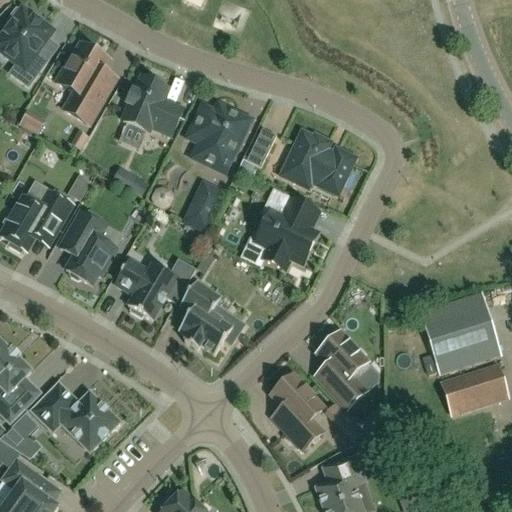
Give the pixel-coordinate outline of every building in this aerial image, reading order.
[(10,28),(2,39),(0,40),(0,54),(17,67),(10,77),(28,90),(46,65),(36,57),(53,34),(22,11),(19,14),(16,12),(6,25),(10,28)] [(116,82),(103,75),(109,64),(80,48),(75,57),(73,55),(55,86),(74,97),(64,114),(89,129),(116,82)] [(183,113),(162,104),(167,92),(164,91),(166,88),(154,83),(153,86),(142,81),(135,96),(132,94),(126,108),(129,109),(122,125),(148,136),(150,131),(171,140),(183,113)] [(224,174),(247,126),(248,124),(239,120),(240,117),(225,110),(223,113),(219,110),(215,117),(204,111),(190,140),(202,146),(195,160),(224,174)] [(31,119),(24,128),(41,140),(47,131),(31,119)] [(260,172),(276,139),(262,132),(246,165),(260,172)] [(325,154),(329,147),(315,140),(314,142),(303,137),(282,179),(307,191),(310,185),(337,197),(354,162),(336,154),(334,158),(325,154)] [(147,189),(133,180),(127,190),(141,199),(147,189)] [(186,225),(204,233),(221,198),(204,189),(186,225)] [(257,243),(256,245),(268,251),(263,263),(264,264),(284,273),(290,262),(297,265),(303,268),(307,260),(317,238),(309,234),(318,216),(309,212),(292,204),(293,201),(273,191),(262,213),(270,217),(262,234),(257,243)] [(48,250),(56,237),(72,210),(49,196),(40,211),(24,201),(15,215),(11,213),(4,226),(7,228),(0,240),(10,246),(8,249),(21,257),(23,254),(26,255),(34,242),(48,250)] [(81,216),(68,237),(59,252),(74,260),(66,274),(69,276),(70,280),(77,284),(81,283),(91,289),(97,279),(100,281),(116,253),(100,243),(107,231),(81,216)] [(152,324),(177,282),(152,268),(148,275),(129,263),(114,288),(134,299),(128,310),(131,312),(130,315),(142,322),(143,319),(152,324)] [(182,265),(177,276),(194,284),(199,273),(182,265)] [(190,317),(178,335),(187,341),(184,346),(197,355),(201,350),(214,359),(224,345),(231,349),(244,329),(227,317),(236,304),(218,292),(214,297),(196,285),(179,310),(190,317)] [(439,379),(500,360),(481,298),(419,317),(439,379)] [(315,378),(330,394),(348,413),(366,395),(352,380),(367,366),(339,336),(317,357),(327,367),(315,378)] [(40,395),(25,381),(29,377),(31,376),(29,375),(0,346),(0,416),(10,426),(40,395)] [(451,419),(507,402),(497,371),(442,389),(451,419)] [(273,421),(286,436),(303,453),(322,435),(311,423),(323,412),(293,379),(271,399),(283,411),(273,421)] [(51,397),(32,415),(43,426),(52,435),(59,427),(90,457),(120,427),(90,397),(80,406),(60,387),(51,397)] [(26,417),(0,442),(0,443),(13,451),(15,453),(21,457),(30,463),(42,451),(30,438),(38,429),(26,417)] [(364,440),(354,428),(345,437),(353,446),(364,440)] [(0,463),(3,466),(13,451),(0,443),(0,463)] [(355,460),(338,466),(323,473),(328,487),(316,492),(323,511),(361,511),(353,491),(364,486),(365,486),(355,460)] [(16,494),(7,506),(14,511),(57,511),(58,511),(52,507),(61,495),(17,463),(2,484),(16,494)] [(161,511),(200,511),(182,494),(172,505),(167,506),(162,511),(161,511)]
